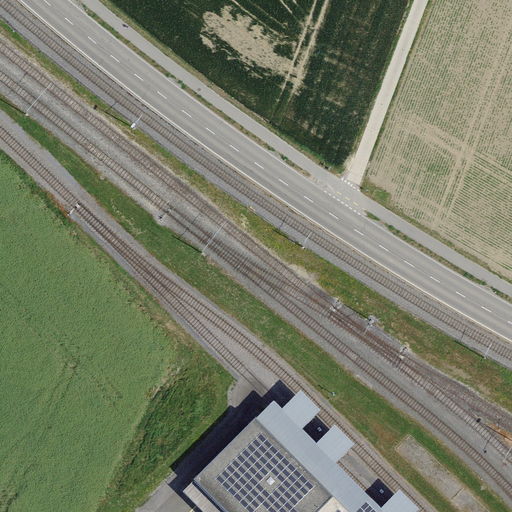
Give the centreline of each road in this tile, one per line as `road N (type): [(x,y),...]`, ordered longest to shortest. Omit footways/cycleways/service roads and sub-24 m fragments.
road 1 (secondary): [(511,323),(213,134),(44,0)]
road 2 (track): [(338,219),(421,0)]
